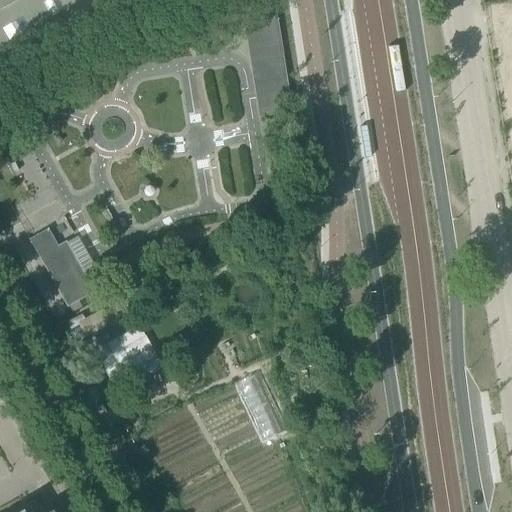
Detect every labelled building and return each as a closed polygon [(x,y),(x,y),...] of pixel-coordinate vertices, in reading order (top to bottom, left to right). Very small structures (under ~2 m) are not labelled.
[(248,29),(251,48),(252,53),(250,53),(255,87),(257,87),(261,115),(288,110),(272,7),(245,11),(245,14),(248,29)] [(29,241),(38,258),(56,289),(67,308),(93,294),(65,243),(57,248),(47,231),(29,241)] [(141,301),(145,314),(166,309),(162,296),(141,301)] [(116,339),(133,370),(155,358),(138,327),(116,339)] [(240,380),(258,418),(274,411),(256,372),(240,380)]
